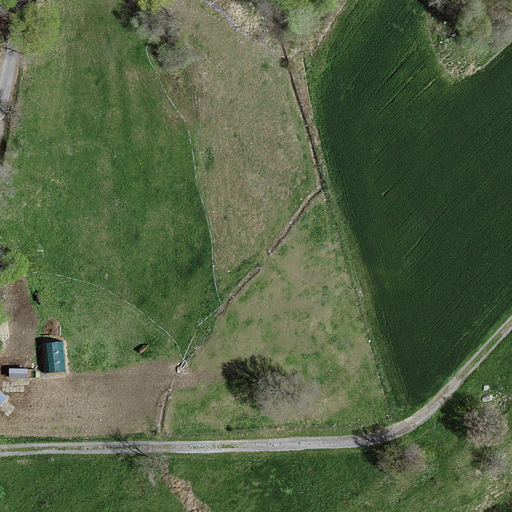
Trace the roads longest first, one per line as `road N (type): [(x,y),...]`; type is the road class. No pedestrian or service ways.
road 1 (track): [(0,454),(377,443),(398,437),(511,320)]
road 2 (track): [(0,119),(19,0)]
